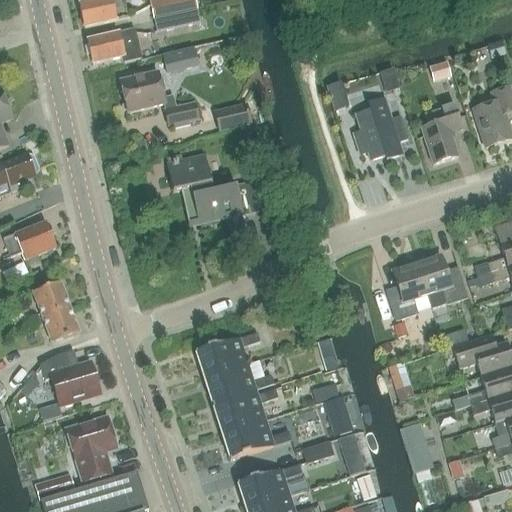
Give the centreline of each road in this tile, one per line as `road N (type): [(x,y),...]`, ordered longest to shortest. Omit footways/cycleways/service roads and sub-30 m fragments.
road 1 (residential): [(116,334),(241,292),(321,246),(511,183)]
road 2 (tertiary): [(116,334),(36,0)]
road 3 (tertiary): [(179,511),(116,334)]
